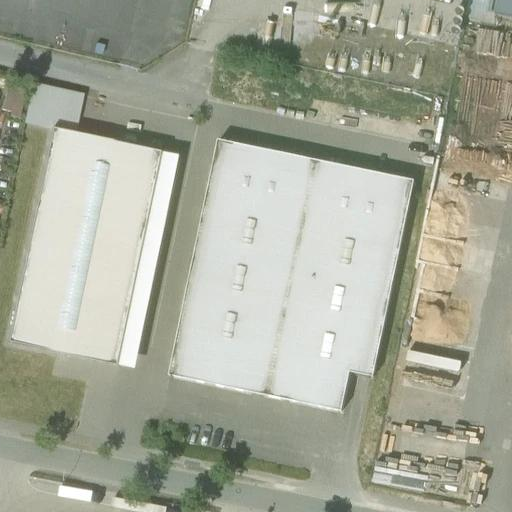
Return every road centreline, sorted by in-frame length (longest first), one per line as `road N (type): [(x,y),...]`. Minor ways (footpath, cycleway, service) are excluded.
road 1 (residential): [(307,511),(0,448)]
road 2 (residential): [(184,85),(136,87),(0,56)]
